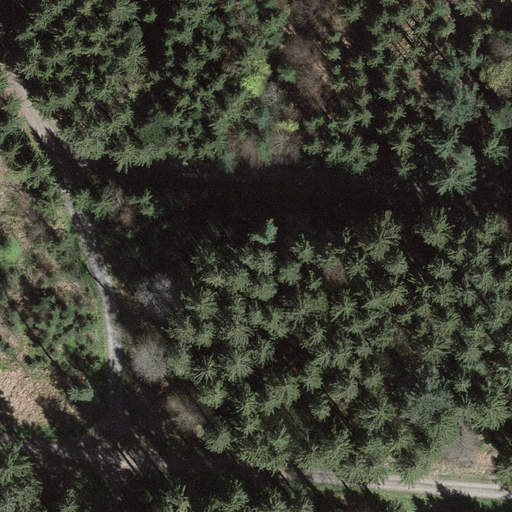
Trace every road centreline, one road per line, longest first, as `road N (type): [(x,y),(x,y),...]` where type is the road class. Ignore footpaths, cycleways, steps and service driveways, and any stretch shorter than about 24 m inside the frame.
road 1 (track): [(7,0),(47,153),(99,446),(97,511)]
road 2 (track): [(0,430),(511,492)]
